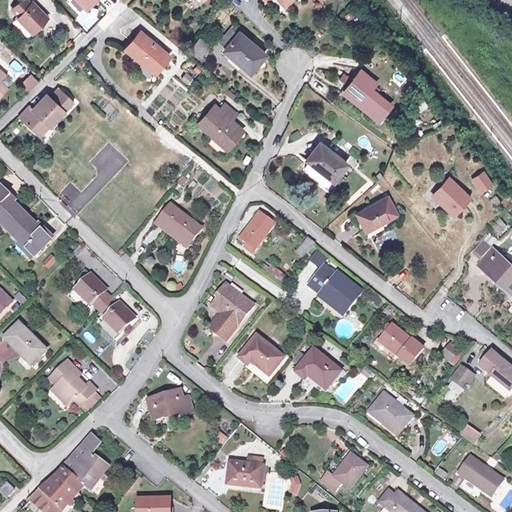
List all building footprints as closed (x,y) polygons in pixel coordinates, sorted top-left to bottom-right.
[(73,0),(69,4),(82,18),(98,3),(95,0),(94,0),(73,0)] [(271,0),(273,0),(285,13),(297,3),(294,0),(257,0),(263,7),(271,0)] [(30,41),(47,24),(32,9),(30,11),(22,4),(10,15),(17,23),(15,25),(30,41)] [(227,50),(240,35),(235,30),(221,45),(227,50)] [(240,35),(227,50),(236,58),(234,60),(249,73),(264,56),(240,35)] [(213,46),(203,37),(192,49),(202,59),(213,46)] [(139,39),(124,56),(155,82),(169,64),(139,39)] [(363,56),(366,52),(361,44),(356,48),(363,56)] [(15,61),(9,64),(15,74),(21,70),(15,61)] [(185,72),(180,81),(188,86),(194,78),(185,72)] [(21,82),(28,92),(38,84),(31,75),(21,82)] [(361,79),(348,93),(359,102),(354,108),(376,127),(389,112),(371,96),(375,91),(361,79)] [(224,93),(220,98),(232,108),(236,103),(224,93)] [(359,102),(348,93),(344,99),(354,108),(359,102)] [(43,128),(48,133),(71,109),(57,95),(49,104),(46,101),(30,117),(27,114),(18,122),(34,137),(43,128)] [(413,114),(425,105),(420,98),(408,108),(413,114)] [(228,139),(234,133),(228,128),(233,122),(221,111),(215,117),(210,113),(195,129),(223,154),(233,143),(228,139)] [(39,142),(48,133),(43,128),(34,137),(39,142)] [(228,139),(233,143),(238,137),(234,133),(228,139)] [(317,141),(304,156),(306,158),(329,177),(331,178),(344,163),(317,141)] [(325,182),(329,177),(306,158),(302,163),(303,167),(321,182),(325,182)] [(383,174),(379,169),(374,174),(379,180),(383,176),(383,174)] [(459,178),(451,170),(446,174),(454,183),(459,178)] [(479,197),(492,187),(481,174),(468,184),(479,197)] [(454,219),(468,205),(448,186),(432,203),(441,212),(444,209),(454,219)] [(0,193),(0,217),(1,219),(0,221),(11,232),(30,213),(20,203),(21,202),(6,187),(0,193)] [(386,195),(352,211),(361,232),(397,214),(386,195)] [(171,235),(186,246),(197,232),(167,209),(152,227),(167,240),(171,235)] [(42,226),(30,213),(11,232),(37,258),(55,241),(41,227),(42,226)] [(239,246),(256,259),(261,252),(259,250),(269,237),(271,238),(275,233),(258,220),(254,226),(257,228),(247,242),(244,239),(239,246)] [(508,234),(501,225),(490,237),(497,245),(508,234)] [(171,235),(167,240),(182,251),(186,246),(171,235)] [(305,245),(296,258),(304,264),(313,251),(305,245)] [(308,261),(318,268),(326,257),(315,250),(308,261)] [(482,250),(474,259),(481,265),(489,256),(482,250)] [(58,262),(52,256),(43,265),(49,271),(58,262)] [(511,298),(511,275),(491,257),(477,273),(484,279),(487,275),(500,287),(497,290),(509,301),(511,298)] [(271,268),(269,271),(263,266),(259,271),(286,291),(290,282),(271,268)] [(88,283),(95,275),(90,270),(82,277),(88,283)] [(325,271),(309,291),(347,319),(362,300),(325,271)] [(95,275),(88,283),(79,291),(94,306),(96,304),(102,310),(113,299),(108,293),(110,291),(95,275)] [(243,285),(240,289),(251,296),(253,292),(243,285)] [(217,331),(212,338),(216,340),(223,345),(236,327),(250,308),(223,288),(214,299),(215,301),(209,309),(219,316),(211,326),(217,331)] [(1,290),(0,291),(0,315),(13,303),(1,290)] [(371,296),(366,302),(377,311),(382,305),(371,296)] [(120,306),(113,299),(102,310),(109,317),(107,319),(122,334),(138,318),(123,303),(120,306)] [(96,304),(94,306),(93,307),(99,313),(102,310),(96,304)] [(33,365),(44,354),(17,326),(1,341),(13,354),(18,349),(33,365)] [(217,331),(211,326),(206,333),(212,338),(217,331)] [(419,352),(393,330),(391,332),(380,345),(392,356),(405,367),(419,352)] [(249,364),(267,379),(281,363),(255,341),(239,361),(247,367),(249,364)] [(460,350),(449,342),(439,355),(450,363),(460,350)] [(298,381),(296,384),(306,393),(313,384),(320,390),(336,371),(309,349),(300,359),(294,367),(289,373),(298,381)] [(511,382),(511,368),(491,349),(479,362),(485,368),(485,380),(501,395),(511,382)] [(300,359),(293,353),(286,361),(294,367),(300,359)] [(80,404),(91,394),(94,391),(87,384),(82,389),(74,380),(77,377),(65,364),(51,379),(57,385),(52,390),(67,405),(71,400),(77,407),(80,404)] [(475,376),(460,365),(449,379),(464,391),(475,376)] [(91,394),(80,404),(86,411),(97,400),(91,394)] [(182,423),(192,420),(188,402),(183,403),(181,397),(146,406),(152,426),(181,418),(182,423)] [(380,427),(396,440),(411,421),(382,398),(370,414),(383,424),(380,427)] [(470,435),(467,438),(462,433),(458,438),(471,448),(477,440),(470,435)] [(56,479),(78,498),(83,492),(87,496),(107,474),(92,460),(101,450),(91,441),(63,468),(56,479)] [(441,456),(444,443),(436,441),(433,454),(441,456)] [(500,461),(495,457),(491,462),(496,466),(500,461)] [(333,480),(328,476),(321,485),(335,496),(342,488),(349,493),(365,471),(349,459),(333,480)] [(502,485),(472,462),(459,479),(489,502),(502,485)] [(248,464),(247,471),(261,473),(262,466),(248,464)] [(260,495),(263,473),(261,473),(247,471),(230,469),(227,491),(260,495)] [(448,475),(442,470),(438,475),(444,480),(448,475)] [(38,511),(64,511),(78,498),(56,479),(29,503),(30,504),(38,511)] [(290,481),(286,487),(291,490),(290,499),(296,499),(297,489),(290,481)] [(12,495),(5,488),(0,493),(0,495),(5,501),(12,495)] [(382,511),(383,511),(417,511),(398,497),(396,499),(388,493),(377,507),(382,511)]
